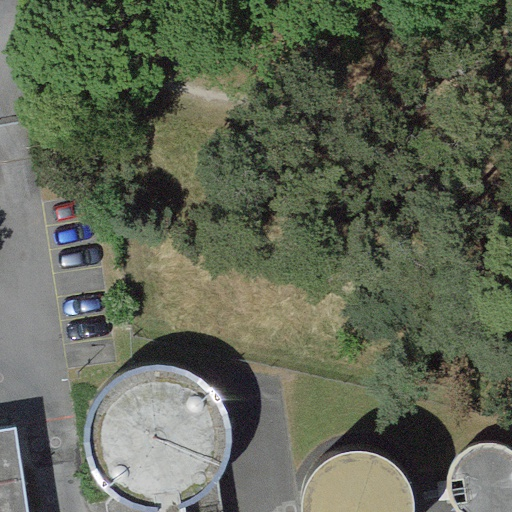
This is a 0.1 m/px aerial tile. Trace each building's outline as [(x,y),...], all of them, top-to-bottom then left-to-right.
[(110,494),(126,501),(151,505),(186,495),(205,479),(214,466),(222,442),(217,405),(203,383),(185,369),(161,361),(143,360),(119,366),(98,380),(83,400),(76,428),(79,453),(91,476),(110,494)] [(26,511),(13,419),(0,421),(0,511),(26,511)] [(408,511),(412,504),(411,485),(407,474),(396,458),(384,448),(366,441),(349,441),(331,447),(315,459),(308,469),(301,487),(302,506),(303,511),(408,511)] [(511,511),(511,461),(505,454),(492,448),(476,447),(463,452),(452,461),(448,467),(443,480),(443,492),(447,505),(453,511),(511,511)] [(91,476),(96,511),(222,511),(214,466),(205,479),(186,495),(151,505),(126,501),(110,494),(91,476)]
